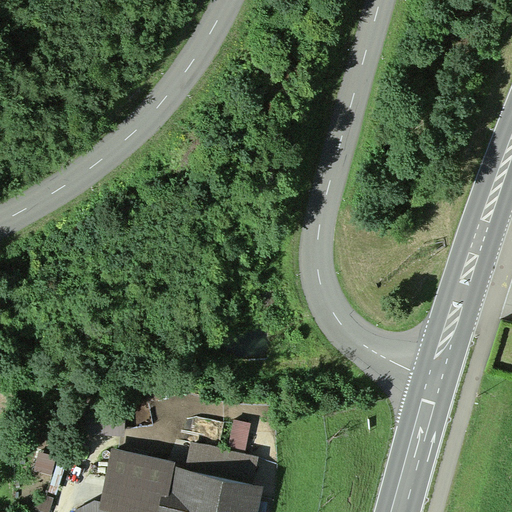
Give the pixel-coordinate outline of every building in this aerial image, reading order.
[(72,390),(68,432),(123,437),(126,395),(72,390)] [(234,418),(227,450),(246,454),(252,422),(234,418)] [(192,442),(186,468),(254,484),(260,457),(246,454),(227,450),(192,442)] [(176,461),(111,447),(101,501),(99,509),(108,511),(107,511),(258,511),(264,486),(254,484),(186,468),(175,465),(176,461)] [(56,456),(38,452),(34,470),(52,474),(56,456)] [(40,493),(33,511),(48,511),(53,498),(40,493)] [(75,511),(107,511),(108,511),(99,509),(101,501),(95,500),(76,510),(75,511)]
